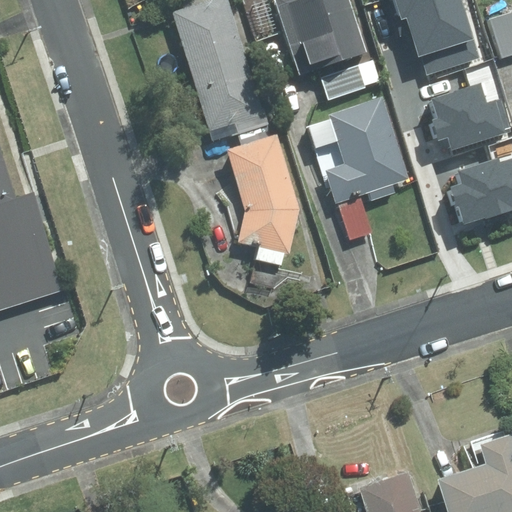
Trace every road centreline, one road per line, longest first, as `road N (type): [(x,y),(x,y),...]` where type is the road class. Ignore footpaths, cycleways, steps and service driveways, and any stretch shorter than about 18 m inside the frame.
road 1 (residential): [(172,366),(55,0)]
road 2 (residential): [(206,387),(511,296)]
road 3 (residential): [(0,467),(160,404)]
